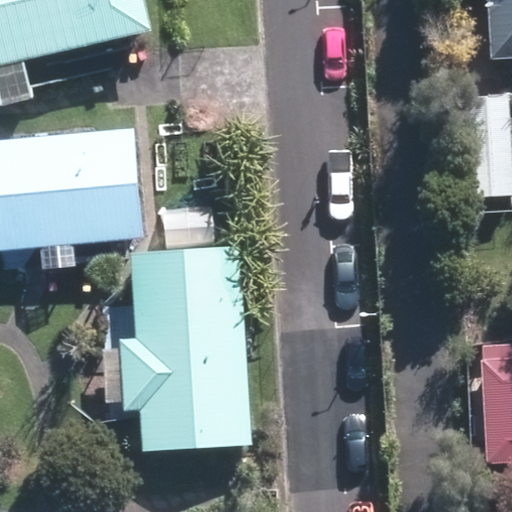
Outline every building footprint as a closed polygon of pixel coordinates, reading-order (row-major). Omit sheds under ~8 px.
[(138,0),(0,0),(0,70),(147,35),(138,0)] [(511,0),(485,0),(488,61),(511,59),(511,0)] [(511,179),(508,95),(456,97),(461,197),(511,194),(511,179)] [(131,134),(0,145),(0,256),(141,244),(131,134)] [(162,205),(164,255),(212,253),(210,202),(162,205)] [(249,448),(237,252),(129,258),(141,455),(249,448)]
